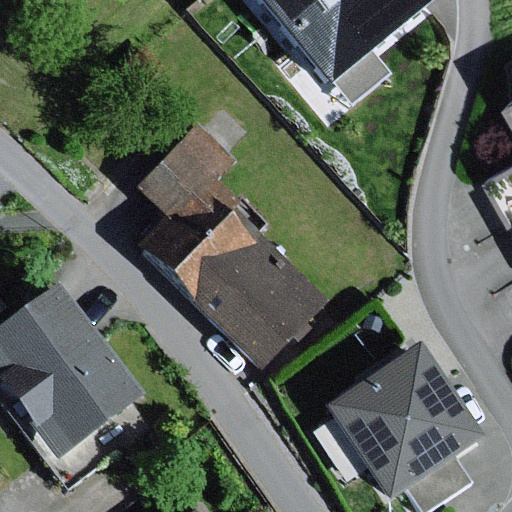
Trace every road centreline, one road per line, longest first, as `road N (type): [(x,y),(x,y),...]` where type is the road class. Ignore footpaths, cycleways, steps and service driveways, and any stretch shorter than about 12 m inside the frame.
road 1 (residential): [(0,155),(143,288),(309,511)]
road 2 (residential): [(474,0),(475,32),(436,183),(429,256),(447,312),(511,410)]
